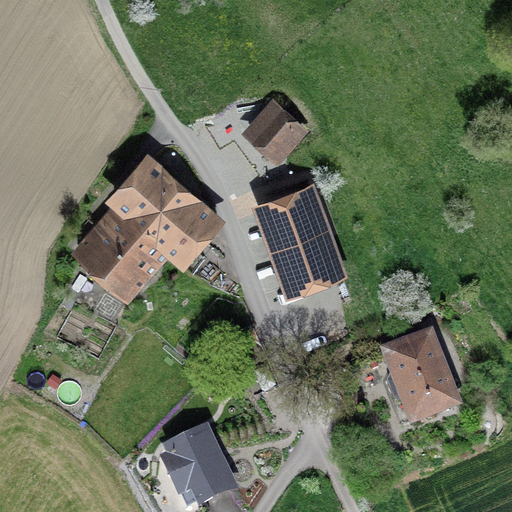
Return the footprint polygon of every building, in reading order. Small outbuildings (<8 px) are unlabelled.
[(276,114),(260,132),(276,147),(292,129),(276,114)] [(124,285),(162,242),(179,257),(215,216),(152,160),(116,201),(124,209),(105,231),(98,225),(81,244),(81,248),(124,285)] [(261,211),(287,285),(314,275),(287,201),(261,211)] [(183,288),(217,306),(226,289),(192,271),(183,288)] [(387,354),(395,374),(392,375),(389,381),(396,398),(402,400),(405,399),(413,421),(456,404),(429,337),(387,354)] [(213,500),(214,495),(231,487),(205,433),(168,450),(172,459),(169,461),(172,477),(183,489),(193,485),(200,501),(205,503),(213,500)]
